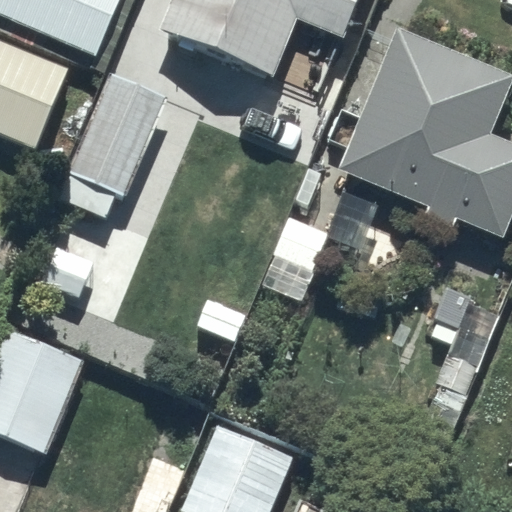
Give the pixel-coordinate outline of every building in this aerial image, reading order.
[(0,0),(0,38),(97,79),(129,0),(0,0)] [(178,0),(157,50),(270,98),(295,40),(339,59),(364,0),(178,0)] [(502,259),(511,234),(511,164),(489,155),(511,101),(511,95),(397,47),(336,191),(427,229),(423,237),(452,249),(456,240),(502,259)] [(64,88),(0,60),(0,150),(32,164),(64,88)] [(164,109),(109,88),(61,214),(106,232),(115,208),(125,212),(164,109)] [(329,241),(290,226),(273,270),(312,286),(329,241)] [(77,379),(4,350),(0,360),(0,453),(40,469),(77,379)] [(425,493),(477,376),(448,364),(433,398),(439,401),(432,417),(419,411),(401,453),(391,449),(380,474),(425,493)]
